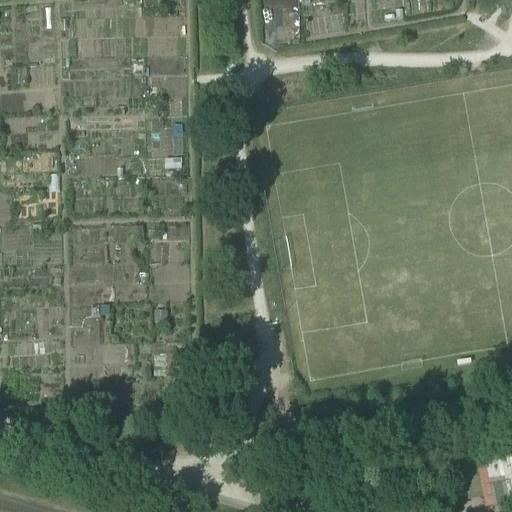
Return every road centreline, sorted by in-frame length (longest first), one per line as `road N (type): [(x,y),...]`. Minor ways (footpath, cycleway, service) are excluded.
road 1 (track): [(128,463),(292,511)]
road 2 (track): [(128,463),(0,425)]
